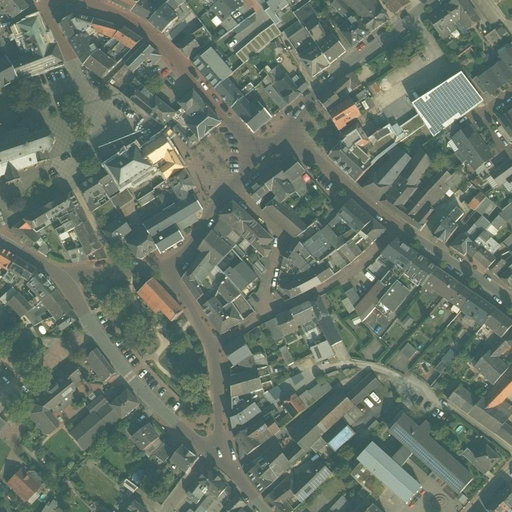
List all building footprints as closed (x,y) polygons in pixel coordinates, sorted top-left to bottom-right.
[(0,6),(12,20),(27,9),(19,0),(1,0),(0,1),(0,6)] [(131,13),(142,0),(109,0),(107,2),(131,13)] [(148,24),(160,10),(151,5),(142,0),(131,13),(148,24)] [(170,0),(164,6),(172,13),(174,12),(172,10),(181,4),(183,7),(186,5),(182,0),(170,0)] [(236,0),(222,0),(212,8),(211,9),(222,23),(230,17),(242,7),(236,0)] [(352,14),(353,13),(342,2),(339,0),(336,0),(331,6),(347,22),(348,21),(351,25),(353,24),(352,21),(356,18),(352,14)] [(374,3),(371,0),(344,0),(342,2),(353,13),(352,14),(356,18),(359,22),(378,8),(375,3),(374,3)] [(406,0),(381,0),(394,15),(410,4),(406,0)] [(478,20),(463,0),(456,0),(449,5),(449,6),(444,9),(454,23),(460,31),(469,24),(472,25),(478,20)] [(308,3),(293,14),(303,28),(307,33),(317,25),(314,20),(318,17),(308,3)] [(148,24),(162,34),(177,19),(172,13),(164,6),(160,10),(148,24)] [(378,8),(359,22),(368,35),(388,20),(379,7),(378,8)] [(444,9),(428,20),(438,34),(447,28),(454,23),(444,9)] [(65,21),(57,26),(69,43),(85,33),(90,30),(93,20),(76,15),(73,16),(65,21)] [(36,16),(25,19),(26,22),(16,26),(16,28),(10,30),(19,54),(22,53),(25,59),(25,58),(27,63),(35,60),(33,53),(52,46),(48,35),(46,36),(44,30),(42,31),(38,21),(36,16)] [(237,26),(230,17),(222,23),(220,25),(227,33),(237,26)] [(351,25),(347,28),(344,25),(338,29),(352,48),(368,35),(359,22),(356,18),(352,21),(353,24),(351,25)] [(124,29),(93,20),(90,30),(112,39),(124,29)] [(275,24),(236,54),(243,63),(282,33),(275,24)] [(326,36),(319,24),(317,25),(307,33),(315,45),(317,48),(332,36),(330,33),(326,36)] [(299,57),(315,45),(307,33),(303,28),(287,40),(299,57)] [(447,28),(438,34),(442,40),(451,34),(447,28)] [(142,40),(124,29),(113,39),(122,45),(131,51),(142,40)] [(494,30),(484,38),(491,47),(501,40),(494,30)] [(85,33),(69,43),(83,66),(97,52),(85,33)] [(175,47),(187,60),(201,49),(198,45),(190,36),(175,47)] [(332,36),(317,48),(329,66),(345,52),(332,36)] [(198,45),(201,49),(206,44),(203,40),(198,45)] [(0,43),(0,50),(3,56),(9,53),(5,42),(0,43)] [(146,44),(124,66),(132,74),(143,63),(154,51),(146,44)] [(52,46),(33,53),(35,60),(27,63),(25,58),(25,59),(8,65),(16,81),(62,64),(55,45),(52,46)] [(122,45),(113,54),(105,46),(98,52),(117,66),(131,51),(122,45)] [(299,57),(301,59),(317,48),(315,45),(299,57)] [(329,66),(317,48),(301,59),(299,60),(312,78),(329,66)] [(511,50),(499,59),(502,63),(503,63),(511,74),(511,72),(511,50)] [(154,51),(143,63),(146,67),(151,67),(160,57),(154,51)] [(203,77),(219,64),(221,62),(220,62),(211,52),(209,51),(202,54),(191,64),(203,77)] [(97,52),(83,66),(102,80),(117,66),(98,52),(97,52)] [(0,60),(0,89),(16,81),(8,65),(4,59),(0,60)] [(511,74),(503,63),(502,63),(491,71),(502,87),(511,79),(511,74)] [(203,77),(214,89),(228,78),(223,71),(225,70),(219,64),(203,77)] [(268,76),(263,70),(259,74),(258,75),(263,81),(268,76)] [(281,71),(271,80),(274,84),(272,85),(273,87),(285,76),(281,71)] [(480,79),(479,80),(488,92),(490,95),(502,87),(491,71),(480,79)] [(352,73),(344,79),(350,88),(352,92),(361,86),(352,73)] [(461,74),(417,102),(428,117),(439,134),(455,122),(483,102),(461,74)] [(268,76),(263,81),(268,88),(270,86),(272,85),(274,84),(271,80),(268,76)] [(293,80),(291,82),(285,76),(273,87),(288,106),(308,88),(301,79),(296,83),(293,80)] [(488,92),(479,80),(480,79),(478,77),(472,81),(483,95),(488,92)] [(344,79),(341,81),(348,90),(350,88),(344,79)] [(130,102),(142,86),(135,80),(131,85),(133,86),(131,90),(127,95),(125,98),(130,102)] [(341,81),(331,90),(338,99),(348,90),(341,81)] [(231,110),(243,99),(239,94),(229,82),(225,86),(223,84),(215,91),(231,110)] [(239,94),(243,99),(252,91),(255,88),(250,83),(239,94)] [(375,84),(371,87),(376,95),(381,92),(375,84)] [(144,113),(156,99),(142,86),(130,102),(144,113)] [(270,86),(268,88),(265,91),(281,111),(287,106),(270,86)] [(331,90),(325,96),(318,102),(327,113),(327,114),(335,109),(334,107),(341,103),(338,99),(331,90)] [(252,91),(243,99),(246,101),(255,94),(252,91)] [(182,108),(188,115),(193,111),(203,102),(194,92),(178,105),(182,108)] [(171,119),(175,114),(156,99),(144,113),(163,128),(171,119)] [(231,110),(253,134),(272,119),(256,101),(251,106),(246,101),(243,99),(231,110)] [(351,100),(338,108),(335,109),(327,114),(338,132),(346,127),(345,126),(360,116),(351,100)] [(190,131),(199,142),(221,124),(203,102),(193,111),(198,116),(186,126),(190,131)] [(428,117),(417,102),(412,106),(418,116),(419,115),(421,119),(428,117)] [(186,135),(190,131),(186,126),(198,116),(193,111),(188,115),(182,108),(175,114),(171,119),(178,126),(186,135)] [(511,116),(509,113),(499,120),(503,125),(511,137),(511,116)] [(396,131),(389,136),(395,146),(425,125),(421,119),(419,115),(418,116),(396,131)] [(21,129),(13,132),(12,130),(11,130),(11,132),(3,135),(0,128),(2,127),(1,126),(0,125),(0,177),(2,177),(5,184),(3,184),(4,186),(5,185),(5,186),(6,185),(6,187),(8,187),(7,185),(16,182),(16,184),(18,183),(18,182),(18,181),(19,181),(19,179),(17,180),(15,172),(23,170),(24,172),(26,171),(25,169),(34,166),(34,168),(36,168),(36,166),(43,163),(44,165),(45,164),(45,162),(48,161),(49,161),(49,160),(48,160),(45,151),(46,151),(48,153),(49,152),(48,149),(50,144),(53,145),(53,143),(51,142),(49,137),(51,135),(49,134),(48,135),(42,132),(42,130),(41,130),(40,132),(39,133),(37,125),(37,124),(36,125),(33,126),(32,124),(30,120),(26,117),(22,119),(20,123),(21,127),(21,129)] [(439,134),(428,117),(421,119),(425,125),(426,126),(433,138),(439,134)] [(178,126),(171,119),(163,128),(167,131),(168,130),(171,132),(178,126)] [(388,119),(381,123),(387,133),(389,136),(396,131),(388,119)] [(455,122),(445,130),(448,135),(459,127),(455,122)] [(368,123),(358,130),(363,137),(373,131),(371,128),(368,123)] [(511,137),(503,125),(497,129),(508,144),(511,141),(511,137)] [(189,150),(199,142),(190,131),(186,135),(178,126),(171,132),(173,134),(174,133),(189,150)] [(373,131),(363,137),(358,130),(356,131),(354,129),(341,137),(344,141),(343,141),(352,149),(354,147),(368,137),(378,131),(375,126),(371,128),(373,131)] [(459,127),(448,135),(446,137),(450,142),(452,140),(462,132),(459,127)] [(462,132),(452,140),(459,150),(477,138),(470,127),(462,132)] [(174,152),(166,141),(170,137),(172,136),(167,131),(165,133),(163,135),(156,140),(157,142),(141,153),(151,168),(163,160),(167,165),(159,170),(159,171),(166,182),(167,181),(184,169),(174,152)] [(372,143),(362,151),(358,155),(371,167),(377,161),(396,146),(395,146),(389,136),(387,133),(372,143)] [(362,151),(372,143),(368,137),(354,147),(352,149),(358,155),(362,151)] [(459,150),(455,154),(462,165),(467,161),(485,148),(477,138),(459,150)] [(352,149),(343,141),(328,158),(355,184),(371,167),(358,155),(352,149)] [(137,147),(106,168),(108,169),(121,189),(127,186),(128,187),(129,187),(130,187),(134,184),(135,185),(149,176),(147,172),(152,169),(141,153),(137,147)] [(485,148),(467,161),(475,172),(489,161),(492,159),(485,148)] [(420,149),(400,177),(414,187),(431,163),(420,149)] [(410,160),(400,151),(381,171),(394,182),(410,160)] [(291,157),(277,168),(287,180),(291,185),(300,177),(305,173),(291,157)] [(163,160),(151,168),(152,169),(147,172),(149,176),(150,177),(159,171),(159,170),(167,165),(163,160)] [(489,161),(475,172),(478,176),(493,166),(489,161)] [(497,172),(491,176),(491,177),(498,187),(506,181),(506,180),(511,176),(511,169),(508,164),(497,172)] [(493,166),(478,176),(483,183),(491,177),(491,176),(497,172),(493,166)] [(277,168),(260,180),(271,193),(271,192),(276,198),(281,204),(282,203),(289,198),(295,193),(290,186),(286,181),(287,180),(277,168)] [(108,169),(95,178),(105,193),(108,198),(121,189),(108,169)] [(184,169),(167,181),(172,189),(190,179),(184,169)] [(443,170),(407,211),(402,208),(396,216),(401,220),(410,226),(415,218),(414,218),(420,210),(425,205),(436,193),(444,185),(451,177),(443,170)] [(381,171),(376,176),(374,174),(362,190),(378,202),(394,182),(381,171)] [(467,182),(457,172),(452,176),(451,177),(444,185),(449,190),(454,195),(467,182)] [(94,178),(77,188),(86,205),(95,199),(105,193),(95,178),(94,175),(93,176),(94,178)] [(291,185),(290,186),(295,193),(300,198),(306,193),(305,183),(300,177),(291,185)] [(414,187),(400,177),(379,203),(396,216),(402,208),(417,189),(414,187)] [(190,179),(172,189),(177,196),(180,202),(179,202),(180,204),(180,203),(181,204),(189,199),(187,193),(196,188),(190,179)] [(260,180),(246,193),(256,204),(270,193),(271,193),(260,180)] [(467,182),(459,191),(468,199),(476,190),(467,182)] [(151,191),(155,197),(165,190),(161,185),(151,191)] [(444,185),(436,193),(425,205),(426,205),(430,208),(432,207),(449,190),(444,185)] [(110,201),(116,209),(117,211),(134,200),(126,190),(110,201)] [(71,193),(58,200),(40,210),(46,221),(60,213),(62,216),(79,207),(71,193)] [(295,193),(289,198),(294,204),(300,199),(300,198),(295,193)] [(150,194),(138,202),(141,208),(153,200),(150,194)] [(479,194),(468,206),(474,211),(486,198),(479,194)] [(171,203),(161,195),(157,198),(163,207),(171,203)] [(174,206),(142,225),(146,232),(157,249),(157,250),(160,255),(184,240),(180,233),(198,222),(194,215),(202,210),(194,196),(189,199),(181,204),(175,207),(174,206)] [(268,197),(257,206),(262,212),(272,202),(268,197)] [(281,204),(276,198),(272,202),(262,212),(294,239),(295,239),(304,231),(297,226),(298,217),(282,203),(281,204)] [(486,198),(474,211),(480,216),(491,202),(486,198)] [(95,199),(86,205),(91,214),(100,208),(95,199)] [(100,208),(91,214),(97,223),(116,209),(110,201),(100,208)] [(351,201),(337,216),(341,220),(352,230),(358,235),(361,233),(373,221),(351,201)] [(254,222),(233,204),(220,217),(227,223),(234,230),(241,236),(254,222)] [(415,218),(410,226),(420,232),(427,223),(425,221),(433,211),(430,208),(426,205),(415,218)] [(511,208),(509,205),(502,212),(498,216),(504,222),(507,221),(511,216),(511,208)] [(87,222),(79,207),(62,216),(66,222),(67,224),(63,226),(66,233),(73,229),(87,222)] [(456,209),(447,220),(454,225),(463,215),(456,209)] [(40,210),(22,222),(35,234),(35,233),(45,227),(43,224),(46,221),(40,210)] [(62,216),(57,219),(60,225),(66,222),(62,216)] [(337,216),(327,227),(330,230),(341,220),(337,216)] [(498,216),(490,225),(496,230),(496,231),(504,222),(498,216)] [(219,222),(212,233),(217,237),(220,232),(227,223),(220,217),(219,219),(219,220),(219,221),(219,222)] [(490,225),(481,217),(474,225),(477,228),(483,233),(490,225)] [(122,218),(103,233),(112,247),(132,232),(122,218)] [(454,225),(447,220),(433,238),(445,245),(458,228),(454,225)] [(87,222),(73,229),(79,243),(94,235),(87,221),(87,222)] [(304,231),(295,239),(298,243),(309,255),(314,261),(318,266),(322,262),(336,251),(321,233),(323,230),(317,221),(304,231)] [(373,221),(361,233),(368,239),(373,243),(385,231),(373,221)] [(35,234),(22,222),(9,231),(29,250),(31,248),(30,248),(40,239),(37,236),(35,233),(35,234)] [(273,241),(254,222),(241,236),(264,259),(271,252),(266,247),(273,241)] [(227,223),(220,232),(226,238),(234,230),(227,223)] [(477,228),(474,225),(466,234),(469,237),(477,228)] [(473,245),(466,253),(473,259),(474,258),(491,239),(496,234),(494,232),(496,230),(490,225),(483,233),(475,243),(473,245)] [(63,226),(54,231),(58,237),(66,233),(63,226)] [(330,230),(327,227),(323,230),(321,233),(336,251),(337,252),(339,250),(346,245),(341,238),(338,240),(330,230)] [(477,228),(469,237),(475,243),(483,233),(477,228)] [(352,230),(341,238),(346,245),(351,241),(354,239),(358,235),(352,230)] [(146,232),(127,246),(136,259),(141,260),(157,250),(157,249),(146,232)] [(212,233),(211,232),(198,251),(202,254),(200,256),(214,269),(214,270),(216,268),(232,251),(217,237),(212,233)] [(466,234),(464,232),(462,234),(473,245),(475,243),(469,237),(466,234)] [(358,235),(354,239),(351,241),(355,246),(365,237),(361,233),(358,235)] [(473,245),(462,234),(450,248),(463,256),(466,253),(473,245)] [(94,235),(79,243),(82,249),(86,258),(92,255),(102,249),(94,235)] [(491,239),(474,258),(483,266),(500,247),(491,239)] [(298,243),(295,240),(288,248),(299,257),(299,256),(304,261),(309,255),(298,243)] [(418,256),(396,240),(381,256),(399,270),(397,272),(402,276),(405,274),(418,256)] [(346,245),(339,250),(351,264),(362,255),(355,246),(351,241),(346,245)] [(44,245),(37,252),(44,256),(50,250),(44,245)] [(299,257),(288,248),(282,257),(283,258),(291,263),(294,264),(293,265),(298,269),(300,271),(302,273),(304,271),(309,267),(308,266),(304,261),(299,256),(299,257)] [(15,259),(0,249),(0,267),(1,268),(7,272),(15,259)] [(82,249),(77,250),(79,255),(76,255),(78,263),(88,261),(86,258),(82,249)] [(102,249),(92,255),(93,257),(95,257),(97,261),(107,260),(102,249)] [(77,250),(66,252),(72,264),(78,263),(76,255),(79,255),(77,250)] [(232,251),(216,268),(227,280),(240,295),(255,281),(257,279),(232,251)] [(200,256),(188,272),(201,284),(210,273),(214,269),(200,256)] [(436,270),(418,256),(405,274),(422,287),(436,270)] [(505,263),(499,257),(487,269),(497,278),(508,268),(504,264),(505,263)] [(291,263),(283,258),(281,268),(287,270),(291,263)] [(35,270),(15,259),(7,272),(24,282),(35,270)] [(314,261),(308,266),(309,267),(313,272),(325,265),(322,262),(318,266),(314,261)] [(266,271),(258,262),(253,266),(261,275),(266,271)] [(313,272),(313,273),(322,284),(334,275),(325,265),(313,272)] [(227,280),(216,268),(214,270),(214,269),(210,273),(221,285),(227,280)] [(422,287),(422,288),(431,294),(434,291),(443,299),(444,299),(443,298),(455,282),(437,269),(422,287)] [(511,271),(509,269),(498,279),(510,289),(511,287),(511,271)] [(55,291),(39,273),(35,270),(24,282),(28,284),(25,286),(35,297),(40,302),(55,291)] [(300,271),(292,281),(294,283),(297,282),(298,281),(305,277),(308,276),(304,271),(302,273),(300,271)] [(188,272),(181,280),(196,302),(204,296),(198,288),(202,284),(201,284),(188,272)] [(389,272),(380,283),(389,292),(397,282),(399,280),(394,276),(389,272)] [(298,281),(297,282),(304,293),(322,284),(313,273),(308,276),(305,277),(298,281)] [(183,313),(152,280),(137,294),(157,315),(161,311),(172,323),(183,313)] [(240,295),(227,280),(221,285),(218,292),(223,299),(229,305),(230,305),(241,296),(240,295)] [(294,283),(281,290),(291,300),(304,293),(297,282),(294,283)] [(360,303),(354,310),(362,323),(376,308),(379,304),(389,292),(380,283),(378,282),(360,303)] [(389,292),(379,304),(391,314),(409,292),(397,282),(389,292)] [(455,282),(443,298),(444,299),(461,311),(474,295),(455,282)] [(12,288),(2,297),(7,303),(17,294),(12,288)] [(360,303),(352,290),(345,295),(354,310),(360,303)] [(55,291),(40,302),(40,303),(46,311),(62,300),(55,291)] [(24,302),(17,294),(7,303),(21,318),(23,316),(31,309),(27,305),(24,302)] [(204,296),(196,302),(201,309),(211,301),(206,294),(204,296)] [(496,311),(474,295),(461,311),(460,312),(482,328),(484,326),(484,325),(496,311)] [(29,303),(27,305),(31,309),(32,310),(40,303),(40,302),(35,297),(29,303)] [(319,298),(308,304),(317,318),(316,318),(318,321),(318,322),(329,316),(319,298)] [(211,301),(201,309),(210,320),(223,310),(220,306),(214,299),(211,301)] [(222,300),(224,302),(220,306),(223,310),(229,305),(223,299),(222,300)] [(62,300),(46,311),(51,318),(51,319),(54,323),(70,312),(62,300)] [(32,310),(31,309),(23,316),(30,324),(43,313),(46,311),(40,303),(32,310)] [(308,304),(290,312),(297,327),(316,318),(317,318),(308,304)] [(223,310),(210,320),(221,336),(241,322),(230,305),(229,305),(223,310)] [(511,325),(511,322),(496,311),(484,325),(484,326),(501,339),(511,325)] [(70,312),(54,323),(56,327),(60,332),(77,320),(71,312),(70,312)] [(290,312),(276,319),(284,337),(298,331),(290,312)] [(47,319),(43,313),(30,324),(32,327),(40,322),(42,322),(48,319),(47,319)] [(342,342),(329,316),(318,322),(318,321),(317,322),(327,342),(330,348),(342,342)] [(48,319),(42,322),(49,332),(56,327),(54,323),(51,319),(48,319)] [(276,319),(264,325),(273,342),(284,337),(276,319)] [(511,325),(501,339),(509,346),(511,348),(511,325)] [(254,340),(261,337),(258,329),(251,331),(254,340)] [(30,339),(21,352),(28,357),(37,344),(30,339)] [(241,339),(223,350),(234,368),(251,356),(241,339)] [(501,339),(489,351),(498,359),(509,346),(501,339)] [(327,342),(311,350),(317,364),(335,356),(330,348),(327,342)] [(351,361),(342,342),(330,348),(335,356),(338,362),(351,361)] [(37,344),(28,357),(32,359),(43,348),(37,344)] [(408,344),(400,353),(409,361),(417,352),(408,344)] [(294,363),(285,347),(278,351),(287,367),(294,363)] [(115,374),(96,350),(85,359),(97,376),(103,384),(115,374)] [(463,351),(446,370),(454,376),(469,357),(463,351)] [(498,359),(489,351),(473,368),(493,386),(509,368),(498,359)] [(251,356),(239,364),(241,370),(246,368),(248,373),(257,370),(255,363),(252,356),(251,356)] [(257,370),(257,371),(267,368),(265,359),(255,363),(257,370)] [(442,361),(434,370),(440,376),(448,367),(442,361)] [(58,381),(37,399),(37,402),(29,408),(28,412),(37,422),(36,425),(44,435),(48,435),(56,428),(57,425),(49,416),(53,412),(59,413),(59,410),(61,408),(64,409),(64,404),(67,401),(70,402),(71,393),(72,391),(72,388),(72,387),(80,380),(80,377),(70,364),(55,376),(58,381)] [(511,364),(509,368),(493,386),(487,393),(483,398),(479,403),(468,415),(495,435),(504,424),(511,415),(511,409),(502,402),(511,392),(511,364)] [(269,374),(267,368),(257,371),(259,378),(269,374)] [(248,373),(231,378),(231,399),(247,394),(262,390),(263,390),(261,385),(259,378),(257,371),(257,370),(248,373)] [(446,370),(430,388),(439,395),(454,376),(446,370)] [(272,382),(269,374),(259,378),(261,385),(272,382)] [(380,385),(371,375),(361,384),(370,393),(380,385)] [(299,376),(293,378),(286,381),(291,389),(302,381),(299,376)] [(250,402),(244,406),(248,423),(291,390),(291,389),(286,381),(274,389),(264,394),(250,402)] [(272,382),(261,385),(263,390),(262,390),(264,394),(274,389),(272,382)] [(319,384),(308,392),(315,402),(320,398),(326,393),(323,389),(319,384)] [(361,384),(346,398),(355,408),(370,393),(361,384)] [(479,403),(460,387),(448,400),(468,415),(479,403)] [(262,390),(247,394),(250,402),(264,394),(262,390)] [(340,391),(290,437),(299,447),(305,454),(321,439),(341,420),(347,415),(355,408),(346,398),(340,391)] [(307,391),(297,399),(306,410),(315,402),(308,392),(307,391)] [(127,392),(110,407),(120,418),(122,420),(139,405),(127,392)] [(91,415),(68,435),(83,452),(121,419),(101,396),(85,409),(91,415)] [(297,399),(294,396),(282,405),(289,415),(277,424),(275,426),(279,431),(306,410),(297,399)] [(243,402),(231,406),(232,412),(229,413),(232,430),(242,427),(248,423),(244,406),(244,405),(243,402)] [(275,410),(261,420),(265,426),(272,421),(272,422),(274,420),(279,416),(275,410)] [(354,423),(347,415),(341,420),(348,428),(354,423)] [(425,423),(418,430),(403,417),(389,432),(405,446),(413,453),(459,495),(473,479),(427,438),(433,431),(425,423)] [(136,420),(124,429),(132,438),(143,429),(136,420)] [(261,420),(234,439),(242,449),(240,455),(241,460),(263,443),(260,439),(269,432),(265,426),(261,420)] [(265,426),(269,432),(260,439),(263,443),(279,431),(275,426),(277,424),(274,420),(272,422),(272,421),(265,426)] [(341,420),(321,439),(325,443),(334,453),(355,434),(348,428),(341,420)] [(376,422),(368,430),(372,434),(380,425),(376,422)] [(504,424),(495,435),(500,439),(509,428),(504,424)] [(143,429),(132,438),(136,444),(139,442),(145,450),(159,439),(154,433),(154,434),(147,426),(143,429)] [(511,430),(509,428),(500,439),(511,447),(511,445),(511,430)] [(486,448),(487,449),(491,445),(483,438),(479,441),(486,448)] [(148,459),(163,444),(159,439),(145,450),(143,452),(148,459)] [(305,454),(292,465),(296,470),(325,443),(321,439),(305,454)] [(286,459),(275,444),(261,457),(263,460),(277,479),(291,466),(286,459)] [(371,495),(355,511),(367,511),(372,507),(373,507),(387,488),(406,505),(421,488),(401,469),(413,453),(405,446),(391,461),(372,444),(357,461),(360,464),(350,476),(363,489),(363,488),(371,495)] [(164,445),(153,455),(163,464),(173,452),(164,445)] [(198,460),(182,447),(170,462),(186,475),(198,460)] [(299,447),(286,459),(291,466),(292,465),(305,454),(299,447)] [(477,458),(475,460),(480,464),(488,472),(499,459),(487,449),(486,448),(477,458)] [(477,458),(467,450),(462,456),(476,469),(480,464),(475,460),(477,458)] [(254,469),(246,476),(260,495),(277,479),(263,460),(254,469)] [(319,461),(294,485),(300,492),(302,491),(305,489),(310,495),(332,475),(319,461)] [(251,463),(242,467),(246,476),(254,469),(251,463)] [(488,472),(480,464),(476,469),(484,476),(488,472)] [(20,470),(7,483),(25,500),(28,497),(31,497),(34,492),(34,490),(37,487),(28,478),(20,470)] [(208,470),(187,496),(197,504),(201,499),(198,496),(201,492),(208,498),(211,496),(216,501),(221,494),(228,487),(208,470)] [(46,484),(33,472),(28,478),(37,487),(41,491),(46,484)] [(288,478),(263,501),(272,511),(292,511),(293,511),(285,502),(294,495),(302,504),(307,499),(300,492),(294,485),(288,478)] [(137,488),(126,480),(122,485),(133,494),(137,488)] [(511,488),(509,486),(497,498),(509,509),(510,510),(511,507),(511,488)] [(246,506),(228,487),(221,494),(228,501),(230,504),(224,510),(226,511),(239,511),(241,510),(246,506)] [(341,511),(355,511),(371,495),(363,488),(363,489),(345,508),(341,511)] [(310,495),(305,489),(302,491),(300,492),(307,499),(310,495)] [(461,493),(457,497),(463,504),(468,500),(461,493)] [(211,496),(208,498),(200,508),(205,511),(219,511),(228,501),(221,494),(216,501),(211,496)] [(505,511),(509,509),(497,498),(486,511),(505,511)] [(56,503),(52,501),(48,507),(51,510),(56,503)] [(338,501),(328,511),(329,511),(341,511),(345,508),(338,501)]
